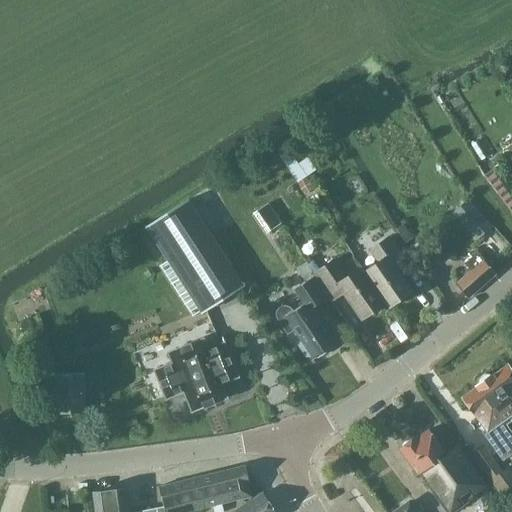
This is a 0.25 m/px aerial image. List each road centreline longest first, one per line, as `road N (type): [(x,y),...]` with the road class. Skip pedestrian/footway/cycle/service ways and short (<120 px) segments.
road 1 (tertiary): [(0,468),(282,437)]
road 2 (tertiary): [(282,437),(332,417),(511,280)]
